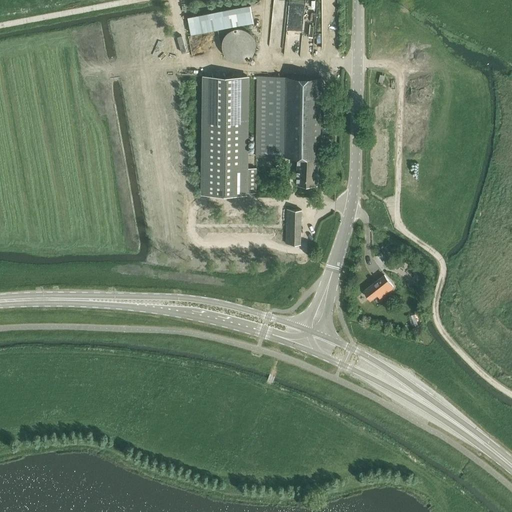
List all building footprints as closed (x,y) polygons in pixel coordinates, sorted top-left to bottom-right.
[(255,48),(255,45),(255,41),(254,38),(252,35),(250,33),(248,30),(245,29),(241,28),(238,27),(235,28),(231,28),(228,30),(226,32),(224,35),(222,38),(221,41),(221,44),(221,47),(222,51),(223,54),(225,56),(228,58),(231,60),(234,61),(237,62),(241,61),(244,60),(247,59),(250,57),(252,54),(253,51),(255,48)] [(247,76),(242,76),(234,76),(224,76),(216,76),(205,75),(204,194),(246,194),(246,192),(248,192),(256,192),(257,168),(248,168),(246,168),(247,76)] [(257,156),(275,157),(293,157),(293,160),(298,160),(297,184),(318,184),(318,157),(320,157),(322,77),(258,76),(257,156)] [(286,243),(301,244),(302,210),(287,209),(286,243)] [(398,268),(407,260),(403,256),(394,264),(398,268)] [(427,274),(412,258),(408,262),(423,278),(427,274)] [(380,297),(394,287),(385,275),(364,291),(371,299),(377,293),(380,297)]
